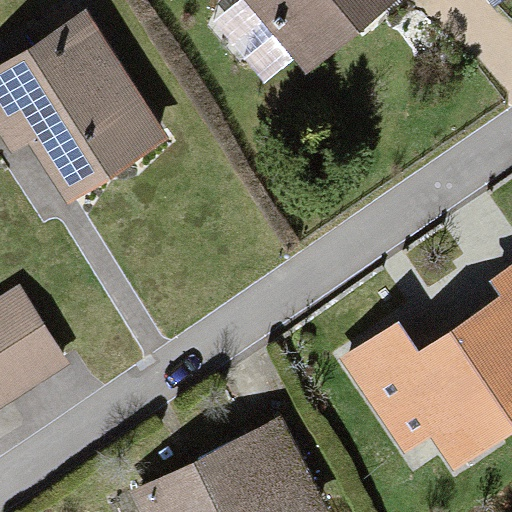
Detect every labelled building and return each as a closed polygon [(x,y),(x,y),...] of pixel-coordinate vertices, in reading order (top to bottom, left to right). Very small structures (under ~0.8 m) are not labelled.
[(246,0),(294,65),(384,0),(246,0)] [(65,3),(0,49),(0,111),(58,193),(153,126),(65,3)] [(388,308),(334,356),(394,442),(418,429),(434,454),(511,409),(511,257),(482,270),(489,288),(409,338),(388,308)] [(16,289),(0,300),(0,402),(64,358),(16,289)] [(280,424),(128,486),(138,511),(305,511),(315,508),(280,424)]
